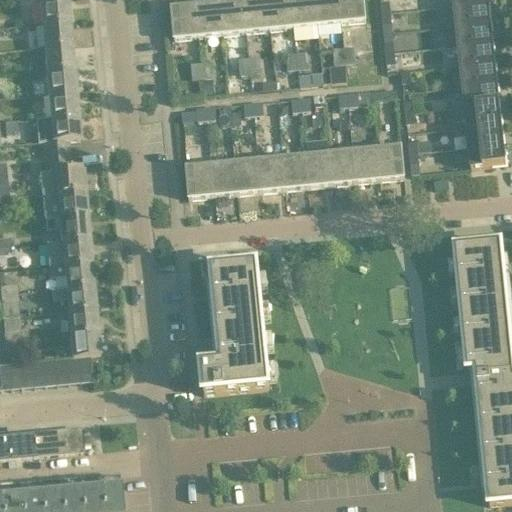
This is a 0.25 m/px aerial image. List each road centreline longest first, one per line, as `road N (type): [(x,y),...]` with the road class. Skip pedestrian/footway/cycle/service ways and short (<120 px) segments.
road 1 (residential): [(511,205),(140,243)]
road 2 (residential): [(140,243),(116,0)]
road 3 (residential): [(156,402),(140,243)]
road 4 (residential): [(0,417),(156,402)]
